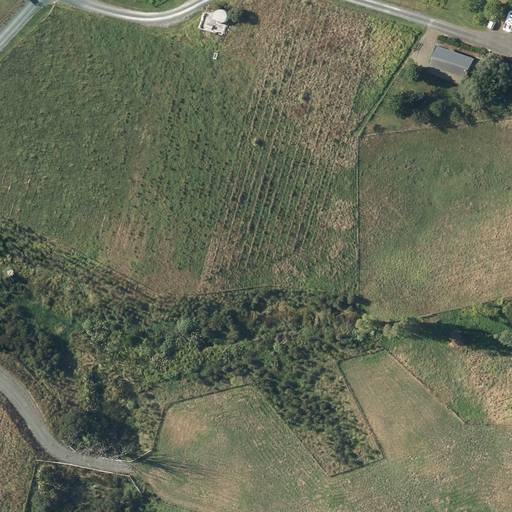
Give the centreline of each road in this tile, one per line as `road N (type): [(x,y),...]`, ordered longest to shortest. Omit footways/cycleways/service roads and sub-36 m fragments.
road 1 (unknown): [(361,0),(511,42)]
road 2 (unknown): [(82,0),(168,18),(201,0)]
